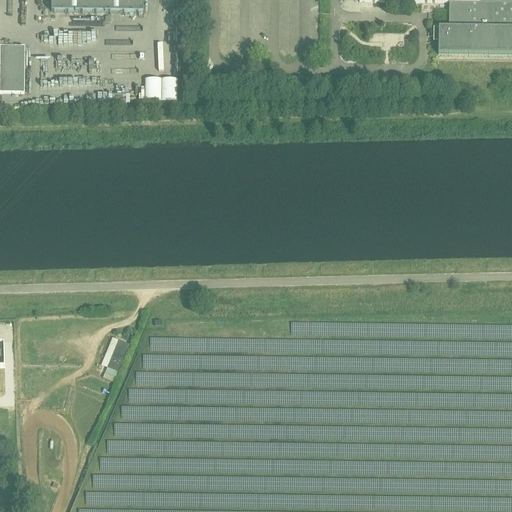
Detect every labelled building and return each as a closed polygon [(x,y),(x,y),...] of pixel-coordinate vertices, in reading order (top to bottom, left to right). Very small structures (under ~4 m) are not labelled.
[(55,0),(55,13),(146,13),(146,0),(55,0)] [(438,56),(511,56),(511,0),(358,0),(359,3),(449,4),(449,29),(438,28),(438,56)] [(221,29),(225,52),(233,51),(229,28),(221,29)] [(0,50),(0,94),(25,95),(25,48),(0,48),(0,50)] [(119,341),(108,369),(118,373),(119,373),(131,346),(130,346),(119,341)]
